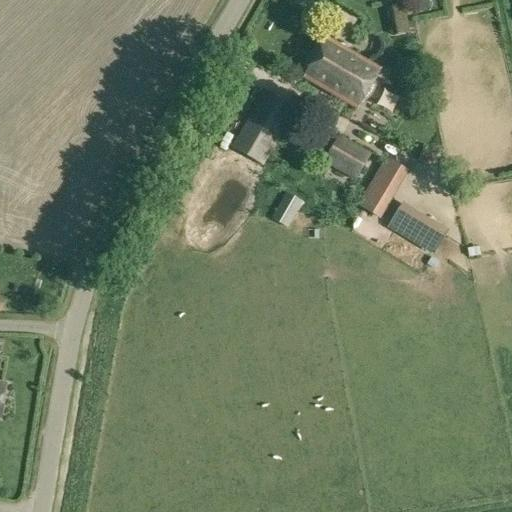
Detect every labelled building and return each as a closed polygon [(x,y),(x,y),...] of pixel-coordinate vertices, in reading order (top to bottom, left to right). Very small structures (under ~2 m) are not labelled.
[(390,22),(407,18),(403,4),(387,7),(390,22)] [(358,40),(363,27),(343,19),(338,32),(358,40)] [(307,78),(358,108),(380,70),(329,40),(307,78)] [(232,147),(265,166),(296,111),(265,93),(232,147)] [(328,161),(357,178),(370,156),(340,139),(328,161)] [(357,206),(375,216),(403,169),(386,158),(357,206)] [(272,219),(288,229),(303,202),(287,193),(272,219)]
